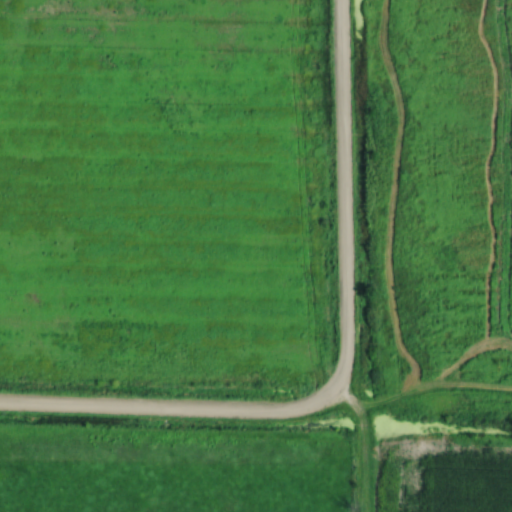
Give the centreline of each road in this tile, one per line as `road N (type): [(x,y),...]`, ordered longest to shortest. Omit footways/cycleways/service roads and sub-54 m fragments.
road 1 (residential): [(337,388),(344,374),(338,0)]
road 2 (residential): [(337,388),(293,410),(0,401)]
